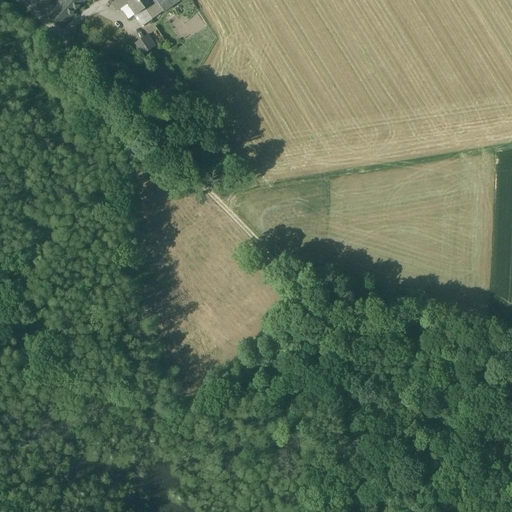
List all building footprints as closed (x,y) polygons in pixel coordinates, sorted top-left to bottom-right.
[(64,0),(50,16),(61,26),(76,10),(64,0)] [(81,4),(76,0),(64,0),(76,10),(81,4)] [(125,0),(117,0),(113,3),(118,11),(128,4),(125,0)] [(126,0),(128,4),(136,14),(144,9),(154,2),(154,1),(152,0),(126,0)] [(155,0),(154,1),(154,2),(144,9),(152,20),(180,0),(155,0)] [(155,47),(147,36),(135,44),(136,45),(143,55),(155,47)]
